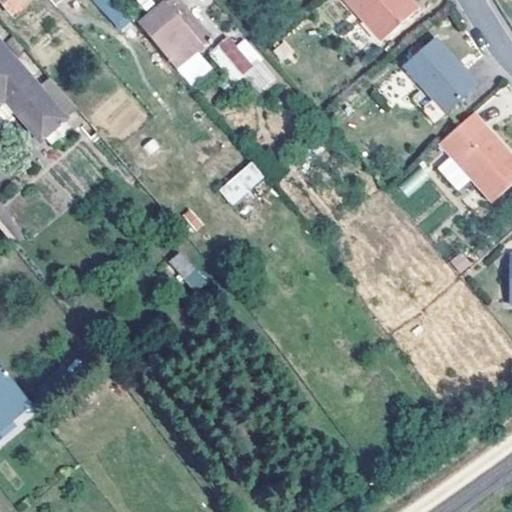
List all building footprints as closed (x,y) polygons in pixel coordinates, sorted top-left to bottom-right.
[(2,0),(13,13),(29,0),(2,0)] [(174,0),(171,0),(139,28),(175,70),(200,48),(186,31),(195,24),(174,0)] [(345,0),(386,47),(420,17),(404,0),(345,0)] [(246,37),(235,45),(228,36),(208,51),(231,82),(263,59),(246,37)] [(435,104),(424,113),(437,128),(480,91),(438,44),(409,71),(426,93),(435,104)] [(66,119),(37,87),(0,45),(0,106),(6,101),(40,141),(66,119)] [(66,119),(77,109),(49,77),(37,87),(66,119)] [(415,103),(424,113),(435,104),(426,93),(415,103)] [(511,160),(476,117),(444,144),(456,158),(475,181),(494,202),(511,186),(511,160)] [(214,178),(222,189),(251,164),(242,154),(214,178)] [(461,193),(475,181),(456,158),(441,170),(461,193)] [(251,164),(222,189),(233,201),(261,176),(251,164)] [(180,252),(170,260),(186,279),(196,269),(180,252)] [(0,432),(35,404),(0,360),(0,432)]
